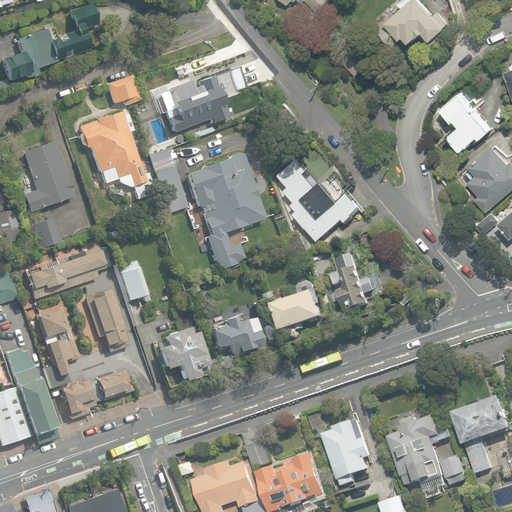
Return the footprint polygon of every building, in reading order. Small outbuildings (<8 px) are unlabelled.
[(27,0),(31,11),(50,5),(48,0),(27,0)] [(304,0),(308,0),(320,11),(331,0),(283,0),(289,5),(293,0),(294,0),(296,1),(297,0),(299,0),(302,2),(304,0)] [(435,16),(420,0),(403,0),(399,4),(402,7),(377,30),(393,49),(405,38),(410,44),(421,34),(432,46),(440,39),(437,35),(450,23),(440,12),(435,16)] [(0,61),(4,73),(7,82),(24,76),(25,79),(38,75),(36,69),(56,63),(55,60),(88,49),(82,31),(98,26),(91,5),(67,12),(74,32),(49,40),(46,29),(15,39),(20,53),(4,58),(0,59),(0,61)] [(340,59),(358,77),(371,64),(353,46),(340,59)] [(121,101),(123,106),(140,100),(131,75),(105,84),(112,104),(121,101)] [(163,111),(171,133),(210,119),(212,124),(228,118),(213,76),(196,82),(196,83),(192,85),(191,81),(166,90),(170,101),(171,100),(174,108),(163,111)] [(450,136),(463,151),(479,137),(482,140),(494,129),(470,102),(465,107),(458,99),(444,110),(451,119),(459,128),(450,136)] [(132,187),(135,197),(148,193),(146,186),(150,185),(145,171),(142,172),(121,111),(96,119),(96,121),(78,127),(80,134),(78,135),(82,146),(84,145),(85,148),(88,147),(96,173),(102,171),(106,182),(116,178),(117,182),(128,188),(132,187)] [(22,194),(28,212),(73,198),(70,189),(71,189),(69,182),(68,182),(54,141),(21,152),(21,153),(34,190),(22,194)] [(476,199),(487,212),(511,190),(511,161),(510,163),(494,145),(468,167),(476,176),(468,183),(479,197),(476,199)] [(186,207),(166,149),(145,156),(151,173),(152,173),(166,213),(186,207)] [(206,235),(218,270),(234,264),(233,261),(243,257),(237,242),(228,245),(224,234),(265,219),(242,155),(241,155),(228,159),(214,164),(200,169),(185,174),(197,207),(210,203),(213,210),(203,213),(205,219),(204,219),(209,234),(206,235)] [(312,192),(305,185),(310,181),(306,176),(309,173),(298,160),(278,177),(288,189),(284,192),(294,204),(292,207),(297,213),(293,216),(317,244),(343,222),(346,226),(355,218),(354,216),(362,209),(348,193),(339,201),(331,192),(324,197),(316,188),(312,192)] [(0,241),(2,241),(1,234),(18,230),(14,210),(0,213),(0,241)] [(511,212),(501,223),(511,235),(511,212)] [(478,226),(484,234),(500,221),(494,213),(478,226)] [(32,225),(40,249),(61,242),(53,218),(50,219),(32,225)] [(104,233),(107,243),(120,239),(117,229),(104,233)] [(281,241),(288,238),(286,230),(279,233),(281,241)] [(89,238),(92,246),(104,241),(101,234),(89,238)] [(23,272),(32,300),(96,278),(94,271),(112,265),(106,246),(98,249),(97,247),(23,272)] [(331,273),(346,314),(370,305),(368,299),(385,293),(378,275),(372,277),(363,281),(352,254),(335,260),(339,271),(331,273)] [(149,299),(135,261),(114,268),(126,302),(142,296),(143,301),(149,299)] [(0,269),(0,303),(4,302),(18,298),(7,267),(4,268),(0,269)] [(293,327),(295,332),(306,328),(305,323),(323,317),(312,280),(302,283),(298,289),(301,295),(283,301),(283,299),(277,301),(271,302),(280,331),(293,327)] [(106,347),(108,353),(128,346),(126,341),(127,340),(110,289),(83,298),(97,337),(101,336),(105,348),(106,347)] [(259,293),(261,300),(272,298),(270,290),(259,293)] [(50,388),(50,389),(68,382),(62,364),(79,357),(61,305),(34,315),(53,365),(43,368),(50,388)] [(222,323),(208,329),(216,349),(227,345),(230,353),(237,351),(238,353),(260,345),(255,330),(260,328),(256,315),(243,320),(240,313),(221,320),(222,323)] [(178,365),(183,381),(199,376),(196,368),(207,365),(193,326),(193,325),(162,336),(164,341),(157,343),(159,347),(157,348),(164,369),(178,365)] [(263,339),(272,336),(269,326),(260,329),(263,339)] [(35,443),(36,445),(56,438),(56,436),(26,351),(21,353),(19,347),(4,353),(35,443)] [(72,418),(73,421),(89,415),(87,409),(95,406),(93,402),(102,399),(102,401),(131,391),(124,369),(86,382),(85,379),(58,388),(68,419),(72,418)] [(0,445),(29,436),(12,388),(0,392),(0,445)] [(466,444),(476,470),(491,465),(482,439),(511,428),(511,427),(501,396),(484,402),(483,400),(470,405),(471,407),(453,413),(465,445),(466,444)] [(340,479),(342,485),(354,482),(353,476),(370,471),(366,459),(372,457),(366,438),(365,438),(362,431),(380,426),(374,407),(356,413),(358,419),(353,421),(353,420),(333,427),(334,430),(324,433),(338,479),(340,479)] [(446,478),(449,486),(468,480),(466,473),(461,456),(442,462),(436,444),(452,438),(449,429),(440,432),(434,416),(418,421),(416,416),(415,416),(414,414),(402,418),(403,421),(401,421),(403,425),(399,426),(401,433),(388,437),(402,477),(403,477),(406,486),(430,478),(432,482),(446,477),(446,478)] [(247,446),(254,469),(273,462),(266,440),(247,446)] [(511,449),(499,454),(508,479),(511,477),(511,449)] [(310,511),(315,510),(312,501),(320,499),(319,497),(327,494),(313,453),(294,459),(294,461),(286,463),(287,466),(277,469),(276,466),(275,465),(256,472),(270,511),(310,511)] [(193,480),(204,511),(225,511),(224,506),(239,500),(241,508),(243,507),(244,511),(268,511),(263,498),(259,499),(246,462),(232,467),(230,461),(206,469),(208,475),(193,480)] [(408,511),(394,470),(340,488),(346,506),(377,495),(383,511),(408,511)] [(22,497),(27,511),(55,511),(48,488),(22,497)] [(121,511),(114,490),(66,507),(68,511),(121,511)] [(13,511),(10,502),(0,505),(0,511),(13,511)]
